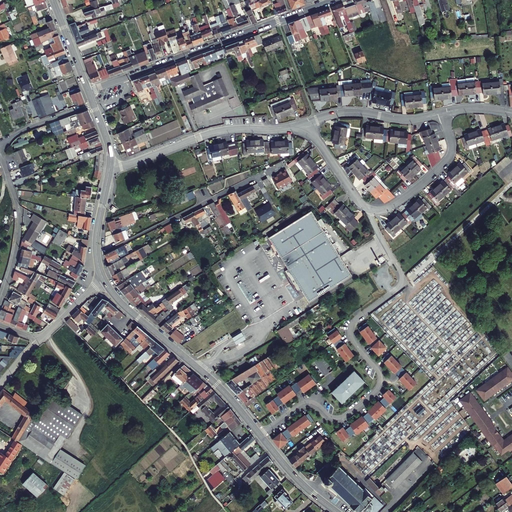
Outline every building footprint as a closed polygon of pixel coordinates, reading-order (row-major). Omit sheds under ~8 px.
[(73,0),(62,0),(65,9),(66,8),(70,7),(68,2),(73,0)] [(234,0),(229,0),(233,7),(237,17),(243,15),(239,7),(244,5),(241,0),(237,0),(235,1),(234,0)] [(247,12),(250,20),(252,25),(260,22),(255,11),(251,4),(249,0),(248,1),(249,3),(248,3),(252,10),(247,12)] [(260,0),(254,3),(251,4),(255,11),(264,7),(265,8),(275,4),(273,0),(260,0)] [(280,0),(281,4),(275,6),(279,15),(290,11),(286,0),(280,0)] [(291,0),(295,9),(307,5),(306,2),(311,1),(310,0),(291,0)] [(360,0),(357,1),(359,6),(348,10),(350,14),(351,19),(372,12),(368,0),(360,0)] [(397,4),(395,0),(389,0),(391,4),(392,3),(395,15),(400,14),(400,12),(399,10),(397,4)] [(410,1),(409,0),(404,0),(408,11),(412,10),(410,1)] [(435,0),(435,1),(440,15),(447,12),(442,0),(435,0)] [(101,10),(98,2),(92,4),(92,6),(94,11),(101,10)] [(37,13),(48,9),(46,3),(36,6),(28,9),(35,27),(47,23),(45,20),(36,23),(33,12),(36,11),(37,13)] [(345,24),(343,17),(350,14),(348,10),(346,4),(334,9),(341,26),(345,24)] [(76,12),(73,5),(70,7),(66,8),(68,15),(76,12)] [(101,10),(94,11),(92,6),(85,9),(88,19),(93,18),(94,19),(99,17),(99,15),(103,14),(103,12),(105,11),(105,10),(107,9),(107,8),(101,10)] [(230,8),(235,19),(231,20),(235,32),(242,29),(237,17),(233,7),(230,8)] [(335,16),(333,9),(320,14),(328,33),(332,32),(327,19),(335,16)] [(456,31),(450,11),(447,12),(440,15),(445,34),(456,31)] [(225,14),(227,19),(225,20),(227,25),(223,26),(227,35),(235,32),(231,20),(228,13),(225,14)] [(328,33),(320,14),(309,18),(314,31),(321,28),(325,38),(329,37),(328,33)] [(246,18),(245,19),(243,15),(237,17),(242,29),(252,25),(250,20),(248,20),(246,18)] [(196,26),(198,34),(194,36),(197,46),(207,42),(206,38),(201,25),(198,18),(196,19),(198,25),(196,26)] [(216,21),(212,23),(212,25),(215,34),(217,39),(227,35),(223,26),(227,25),(225,20),(224,18),(220,20),(222,25),(218,26),(216,21)] [(314,31),(309,18),(303,21),(308,33),(314,31)] [(57,31),(53,21),(47,23),(49,30),(38,34),(39,38),(57,31)] [(308,33),(303,21),(297,23),(300,31),(303,40),(309,37),(308,33)] [(80,27),(79,23),(71,26),(73,32),(78,30),(79,31),(74,32),(77,38),(92,32),(90,26),(88,26),(88,25),(91,24),(91,23),(80,27)] [(303,53),(308,51),(304,40),(304,41),(303,40),(300,31),(297,23),(290,25),(295,38),(297,38),(299,42),(296,43),(294,38),(290,39),(295,53),(301,50),(303,53)] [(207,27),(205,24),(201,25),(206,38),(215,34),(212,25),(210,25),(207,27)] [(184,27),(187,36),(193,34),(190,25),(184,27)] [(167,29),(157,33),(159,37),(162,45),(167,43),(167,41),(172,40),(170,34),(167,29)] [(0,41),(9,38),(5,30),(0,31),(0,41)] [(46,55),(63,49),(57,31),(39,38),(41,43),(52,39),(54,44),(49,46),(50,49),(44,51),(46,55)] [(104,37),(102,32),(86,39),(88,44),(104,37)] [(180,39),(178,32),(170,34),(172,40),(172,42),(176,54),(180,52),(178,47),(177,47),(176,44),(181,42),(180,39)] [(187,36),(191,48),(197,46),(194,36),(193,34),(187,36)] [(180,39),(185,51),(191,48),(187,36),(180,39)] [(264,44),(261,36),(246,42),(249,50),(254,48),(253,45),(258,43),(260,48),(257,49),(259,54),(267,52),(264,44)] [(147,37),(153,55),(150,57),(152,63),(160,60),(157,53),(157,54),(154,47),(153,48),(149,37),(147,37)] [(156,44),(160,55),(165,53),(162,45),(159,37),(156,39),(158,44),(156,44)] [(286,47),(282,37),(264,44),(267,52),(268,54),(286,47)] [(88,44),(86,39),(79,42),(81,47),(86,45),(87,47),(89,46),(88,44)] [(249,50),(246,42),(239,44),(243,55),(247,53),(249,58),(252,57),(249,50)] [(243,55),(239,44),(227,49),(229,54),(239,51),(242,61),(245,60),(243,55)] [(15,63),(8,45),(0,48),(0,54),(4,64),(5,63),(7,66),(15,63)] [(135,56),(132,48),(129,49),(137,68),(147,65),(142,54),(142,53),(135,56)] [(48,61),(66,55),(63,49),(46,55),(48,61)] [(126,64),(124,59),(121,60),(126,72),(137,68),(129,49),(126,50),(128,56),(126,57),(129,62),(126,64)] [(223,54),(222,50),(204,56),(209,67),(213,65),(210,59),(223,54)] [(354,62),(362,59),(359,50),(351,52),(354,62)] [(118,53),(114,55),(117,64),(118,66),(119,66),(122,74),(126,72),(121,60),(118,53)] [(41,57),(45,67),(50,65),(48,61),(46,55),(41,57)] [(192,61),(194,65),(192,66),(194,71),(202,68),(200,65),(204,64),(207,68),(209,67),(204,56),(192,61)] [(72,72),(67,58),(55,63),(60,76),(72,72)] [(96,64),(95,61),(89,64),(96,84),(109,79),(105,69),(101,70),(98,63),(96,64)] [(190,61),(179,65),(185,76),(190,74),(195,72),(194,71),(192,66),(190,61)] [(114,68),(110,70),(113,77),(122,74),(119,66),(118,66),(117,64),(113,65),(114,68)] [(176,77),(172,68),(167,70),(171,79),(172,81),(177,79),(176,77)] [(167,70),(157,73),(157,74),(163,85),(164,84),(163,82),(171,79),(167,70)] [(24,78),(19,80),(24,94),(28,92),(27,90),(34,87),(28,74),(23,76),(24,78)] [(163,85),(157,74),(150,77),(156,91),(158,94),(160,93),(158,87),(163,85)] [(190,74),(185,76),(177,79),(172,81),(175,89),(182,86),(182,85),(193,81),(196,88),(185,93),(188,102),(193,100),(196,105),(192,107),(196,116),(225,104),(223,100),(231,97),(224,79),(215,83),(215,84),(206,87),(201,75),(192,78),(190,74)] [(156,91),(150,77),(142,80),(148,94),(156,91)] [(472,77),(464,78),(464,82),(465,94),(478,92),(477,81),(472,82),(472,77)] [(448,78),(449,86),(440,87),(441,98),(450,98),(450,95),(453,95),(452,78),(448,78)] [(456,83),(455,78),(452,78),(453,95),(465,94),(464,82),(456,83)] [(498,79),(499,81),(489,81),(490,93),(499,92),(499,90),(503,90),(502,85),(502,78),(498,79)] [(360,79),(361,82),(352,83),(353,95),(361,94),(361,91),(364,90),(363,79),(360,79)] [(140,97),(141,100),(149,96),(148,94),(142,80),(135,83),(141,96),(140,97)] [(481,82),(481,81),(477,81),(478,92),(482,92),(482,94),(490,93),(489,81),(481,82)] [(66,85),(63,85),(63,83),(58,84),(58,89),(57,89),(58,100),(63,99),(62,91),(66,90),(66,85)] [(353,95),(352,83),(341,84),(342,96),(353,95)] [(337,84),(337,86),(328,87),(329,99),(338,98),(338,96),(342,96),(341,84),(337,84)] [(320,88),(319,86),(308,87),(313,98),(321,97),(321,99),(329,99),(328,87),(320,88)] [(375,89),(376,87),(372,86),(370,98),(373,98),(373,101),(381,103),(383,91),(375,89)] [(431,88),(431,86),(426,86),(427,97),(432,97),(432,99),(441,98),(440,87),(431,88)] [(410,105),(409,93),(408,89),(400,90),(400,92),(397,92),(398,103),(401,103),(401,105),(410,105)] [(76,109),(87,105),(82,90),(71,94),(76,109)] [(417,90),(418,92),(409,93),(410,105),(418,104),(418,101),(422,101),(421,90),(417,90)] [(393,91),(392,93),(383,91),(381,103),(390,104),(390,102),(394,103),(396,92),(393,91)] [(58,112),(51,95),(42,99),(49,116),(58,112)] [(286,99),(287,101),(279,105),(283,115),(291,112),(290,110),(293,108),(289,98),(286,99)] [(49,116),(42,99),(35,102),(42,119),(49,116)] [(131,110),(128,105),(118,110),(120,115),(131,110)] [(270,106),(266,107),(271,118),(274,116),(275,119),(283,115),(279,105),(270,108),(270,106)] [(16,120),(25,116),(21,107),(12,111),(16,120)] [(92,121),(87,110),(72,116),(73,120),(77,119),(79,123),(76,123),(74,124),(73,125),(75,128),(86,123),(92,121)] [(123,125),(135,120),(131,110),(120,115),(123,120),(122,121),(123,125)] [(72,116),(49,123),(54,136),(64,132),(61,126),(73,121),(74,124),(76,123),(79,123),(77,119),(73,120),(72,116)] [(88,129),(94,127),(92,121),(86,123),(88,129)] [(504,125),(503,123),(495,125),(498,137),(506,134),(507,136),(510,135),(507,124),(504,125)] [(333,128),(331,128),(330,136),(342,137),(343,129),(344,129),(345,126),(334,125),(333,128)] [(361,139),(361,136),(371,137),(371,126),(363,125),(362,127),(359,127),(359,130),(358,135),(358,139),(361,139)] [(498,137),(495,125),(483,129),(486,140),(498,137)] [(128,132),(127,129),(117,133),(119,137),(117,138),(120,144),(122,143),(144,133),(150,131),(148,126),(131,134),(130,131),(128,132)] [(378,138),(378,140),(382,140),(383,129),(379,128),(379,126),(371,126),(371,137),(378,138)] [(429,134),(427,128),(416,132),(418,138),(420,137),(423,145),(434,141),(431,133),(429,134)] [(474,142),(482,139),(483,141),(486,140),(483,129),(479,130),(479,128),(470,131),(474,142)] [(383,129),(382,140),(395,141),(396,130),(383,129)] [(402,152),(407,151),(408,133),(404,132),(404,130),(396,130),(395,141),(403,141),(402,152)] [(98,136),(96,131),(72,140),(74,143),(81,141),(82,143),(98,136)] [(466,147),(466,145),(474,142),(470,131),(462,133),(463,136),(460,137),(463,148),(466,147)] [(136,144),(147,139),(144,133),(122,143),(126,153),(138,148),(136,144)] [(13,143),(15,148),(28,144),(25,136),(17,139),(18,142),(13,143)] [(85,153),(102,146),(98,136),(82,143),(85,153)] [(331,145),(331,148),(342,149),(342,147),(340,146),(342,137),(330,136),(329,145),(331,145)] [(264,142),(261,143),(261,140),(253,141),(254,152),(261,152),(261,154),(265,154),(264,142)] [(244,155),(244,152),(254,152),(253,141),(244,141),(244,143),(240,144),(241,155),(244,155)] [(435,150),(437,149),(434,141),(423,145),(426,153),(424,154),(426,162),(437,159),(435,150)] [(277,153),(277,142),(264,142),(265,154),(276,154),(277,153)] [(286,142),(277,142),(277,153),(278,156),(290,155),(289,144),(286,144),(286,142)] [(224,145),(223,143),(215,145),(218,156),(226,154),(226,156),(236,154),(234,143),(224,145)] [(80,148),(78,144),(65,149),(69,159),(77,156),(74,148),(76,147),(77,149),(80,148)] [(206,161),(210,161),(209,158),(218,156),(215,145),(207,147),(207,149),(204,150),(206,161)] [(99,154),(104,152),(102,146),(85,153),(78,156),(79,157),(79,159),(90,155),(91,156),(98,153),(99,154)] [(22,148),(13,152),(17,164),(27,161),(22,148)] [(128,157),(140,152),(138,148),(126,153),(128,157)] [(101,182),(104,169),(104,152),(99,154),(86,159),(88,164),(97,161),(98,168),(95,181),(101,182)] [(293,162),(295,161),(300,168),(309,161),(304,154),(302,155),(300,152),(291,159),(292,161),(293,162)] [(79,159),(79,157),(63,163),(64,167),(86,159),(99,154),(98,153),(91,156),(90,155),(79,159)] [(416,167),(419,164),(411,155),(408,158),(410,160),(404,166),(412,174),(418,168),(416,167)] [(346,167),(345,168),(351,174),(359,167),(353,161),(354,159),(352,156),(344,164),(346,167)] [(428,168),(438,158),(437,159),(426,162),(428,168)] [(315,172),(313,169),(315,168),(309,161),(300,168),(306,175),(304,176),(306,179),(315,172)] [(459,165),(458,164),(451,169),(459,178),(465,172),(467,174),(470,172),(462,163),(459,165)] [(404,179),(405,180),(412,174),(404,166),(397,172),(396,170),(393,173),(401,182),(404,179)] [(356,181),(358,179),(360,182),(369,174),(366,172),(365,173),(359,167),(351,174),(356,181)] [(445,175),(446,176),(443,178),(451,187),(454,185),(452,184),(459,178),(451,169),(445,175)] [(290,182),(283,170),(277,174),(278,175),(271,179),(277,189),(290,182)] [(314,189),(323,182),(315,172),(306,179),(314,189)] [(363,185),(361,186),(367,192),(376,185),(370,178),(371,177),(369,174),(360,182),(363,185)] [(378,182),(372,176),(371,177),(370,178),(376,185),(378,182)] [(269,184),(265,178),(261,180),(265,187),(269,184)] [(451,187),(443,178),(434,186),(442,195),(451,187)] [(455,187),(462,181),(459,178),(452,184),(454,185),(455,187)] [(261,183),(259,181),(251,186),(255,192),(258,189),(257,186),(261,183)] [(326,190),(328,188),(323,182),(314,189),(319,195),(317,197),(320,199),(328,192),(326,190)] [(383,189),(384,189),(378,182),(376,185),(382,191),(383,189)] [(73,194),(72,194),(72,195),(77,196),(87,197),(91,198),(93,186),(81,185),(80,189),(78,189),(78,192),(74,191),(73,194)] [(382,204),(392,198),(383,189),(382,191),(376,185),(367,192),(373,199),(375,197),(382,204)] [(255,192),(251,186),(236,195),(243,206),(244,207),(245,210),(248,208),(243,198),(255,192)] [(442,195),(434,186),(425,195),(433,203),(442,195)] [(234,191),(229,194),(237,209),(243,206),(236,195),(234,191)] [(187,201),(184,193),(177,196),(180,203),(187,201)] [(237,209),(229,194),(227,195),(238,215),(246,211),(245,210),(244,207),(238,210),(237,209)] [(76,209),(85,210),(87,197),(77,196),(76,209)] [(419,201),(417,199),(411,205),(418,214),(425,208),(426,209),(429,207),(421,198),(419,201)] [(224,212),(217,200),(212,202),(219,214),(223,220),(225,219),(222,213),(224,212)] [(345,211),(339,205),(338,207),(330,200),(322,209),(329,215),(331,213),(337,219),(345,211)] [(219,214),(212,202),(208,204),(215,216),(219,214)] [(262,208),(261,208),(256,211),(262,222),(276,213),(270,203),(264,207),(262,208)] [(418,214),(411,205),(401,213),(409,222),(418,214)] [(205,213),(202,207),(192,212),(200,227),(203,225),(200,221),(203,220),(200,216),(205,213)] [(115,219),(109,221),(112,230),(128,225),(132,223),(132,221),(136,220),(132,211),(120,215),(122,219),(116,221),(115,219)] [(300,292),(307,304),(350,277),(310,211),(265,239),(293,280),(289,282),(297,294),(300,292)] [(350,219),(351,217),(345,211),(337,219),(343,225),(341,227),(347,232),(355,224),(350,219)] [(200,227),(192,212),(182,217),(185,223),(191,220),(193,224),(195,224),(197,228),(200,227)] [(398,229),(405,223),(407,224),(409,222),(401,213),(399,215),(398,214),(391,220),(398,229)] [(48,222),(36,214),(33,219),(36,221),(32,227),(41,233),(48,222)] [(83,226),(83,228),(91,229),(93,216),(74,214),(73,220),(80,221),(79,226),(83,226)] [(341,227),(343,225),(337,219),(335,222),(341,228),(341,227)] [(393,236),(392,234),(398,229),(391,220),(384,226),(385,227),(383,230),(390,239),(393,236)] [(125,237),(126,239),(130,237),(127,229),(129,228),(128,225),(112,230),(117,240),(125,237)] [(43,234),(41,233),(32,227),(23,241),(29,246),(36,250),(40,242),(39,241),(43,234)] [(61,246),(65,242),(69,234),(62,230),(55,242),(61,246)] [(86,263),(90,239),(76,238),(75,243),(82,245),(80,252),(70,245),(66,250),(82,260),(86,263)] [(21,249),(23,250),(21,256),(36,260),(43,262),(45,259),(37,257),(33,255),(34,252),(28,251),(29,246),(23,241),(22,241),(21,249)] [(125,247),(123,245),(105,254),(109,263),(119,258),(116,252),(125,247)] [(148,252),(145,245),(136,250),(139,256),(148,252)] [(119,258),(109,263),(106,264),(111,274),(116,271),(115,268),(124,264),(123,262),(127,259),(125,255),(119,258)] [(36,260),(21,256),(18,266),(29,270),(30,267),(34,268),(36,260)] [(43,262),(38,271),(41,272),(45,264),(49,266),(49,265),(53,267),(56,262),(53,260),(47,256),(45,259),(43,262)] [(80,276),(85,267),(84,266),(80,263),(77,268),(67,262),(64,267),(74,273),(80,276)] [(133,262),(116,271),(111,274),(115,285),(125,279),(122,274),(135,266),(133,262)] [(41,275),(29,270),(18,266),(17,269),(26,272),(26,273),(34,275),(33,278),(38,280),(41,275)] [(58,274),(51,270),(48,275),(54,278),(74,288),(76,283),(62,276),(63,274),(59,271),(58,274)] [(13,279),(18,282),(22,274),(16,271),(13,279)] [(43,283),(47,277),(41,275),(38,280),(43,283)] [(133,275),(125,279),(115,285),(122,294),(132,288),(127,282),(134,278),(133,275)] [(22,286),(19,291),(29,297),(33,289),(38,280),(33,278),(29,276),(27,278),(29,279),(27,282),(30,283),(27,288),(22,286)] [(183,292),(196,283),(193,279),(180,287),(183,292)] [(38,291),(43,283),(38,280),(33,289),(38,291)] [(73,289),(59,282),(57,285),(57,287),(55,290),(58,292),(68,298),(73,289)] [(137,285),(132,288),(122,294),(128,300),(134,296),(137,294),(146,288),(145,286),(143,287),(142,286),(139,288),(137,285)] [(162,306),(165,309),(166,311),(171,308),(167,304),(183,293),(183,292),(180,287),(159,302),(160,303),(162,306)] [(29,297),(34,300),(38,291),(33,289),(29,297)] [(24,297),(15,292),(10,301),(19,306),(24,297)] [(53,301),(63,308),(68,298),(58,292),(55,297),(54,299),(53,301)] [(134,296),(138,300),(132,304),(135,307),(143,301),(137,294),(134,296)] [(138,300),(134,296),(128,300),(132,304),(138,300)] [(33,306),(35,300),(34,300),(29,297),(26,301),(33,306)] [(100,310),(107,302),(101,299),(87,316),(82,320),(87,324),(100,310)] [(146,299),(143,301),(135,307),(138,310),(148,318),(152,315),(151,314),(162,306),(160,303),(157,305),(156,304),(152,307),(146,299)] [(4,307),(0,316),(0,320),(5,323),(9,311),(12,303),(6,301),(5,304),(7,305),(6,307),(4,307)] [(36,317),(41,307),(47,310),(48,308),(37,302),(31,314),(36,317)] [(113,314),(117,310),(107,302),(100,310),(102,312),(106,309),(109,312),(106,315),(107,317),(104,319),(106,321),(113,314)] [(59,314),(61,311),(51,305),(49,308),(59,314)] [(193,313),(188,306),(181,310),(186,318),(193,313)] [(13,319),(11,325),(17,327),(23,310),(23,308),(20,307),(18,312),(16,311),(13,319)] [(56,319),(59,314),(49,308),(48,308),(47,310),(42,319),(52,324),(54,321),(47,317),(48,315),(55,320),(56,319)] [(75,320),(78,317),(82,320),(87,316),(82,312),(78,309),(70,316),(75,320)] [(155,318),(152,315),(148,318),(155,324),(167,312),(166,311),(165,309),(155,318)] [(26,324),(23,323),(27,312),(23,310),(17,327),(27,331),(29,326),(26,324)] [(117,319),(122,314),(117,310),(113,314),(117,319)] [(9,311),(5,323),(11,325),(13,319),(11,319),(13,312),(9,311)] [(180,319),(175,312),(158,326),(166,333),(180,319)] [(287,324),(289,327),(290,328),(305,319),(302,315),(287,324)] [(75,331),(78,328),(68,318),(65,321),(75,331)] [(114,346),(122,338),(107,322),(99,330),(114,346)] [(359,332),(368,344),(369,343),(376,338),(366,323),(359,328),(360,331),(359,332)] [(289,340),(283,331),(289,327),(287,324),(276,331),(284,344),(289,340)] [(87,340),(94,333),(86,325),(83,329),(87,333),(83,337),(87,340)] [(116,352),(124,346),(129,351),(147,335),(136,326),(132,330),(113,349),(116,352)] [(177,327),(175,329),(169,335),(176,342),(183,337),(176,331),(178,329),(177,327)] [(328,337),(334,344),(341,339),(344,337),(338,329),(337,330),(335,328),(328,332),(330,335),(328,337)] [(8,341),(18,345),(21,337),(0,329),(0,337),(1,334),(10,337),(8,341)] [(244,339),(240,332),(230,338),(234,345),(244,339)] [(142,348),(147,344),(149,346),(154,341),(147,335),(129,351),(130,353),(137,348),(139,349),(141,347),(142,348)] [(376,338),(369,343),(372,346),(371,348),(378,356),(387,348),(376,338)] [(333,344),(346,362),(355,356),(346,343),(344,343),(341,339),(334,344),(333,344)] [(149,354),(153,350),(154,351),(160,346),(154,341),(149,346),(138,356),(141,359),(147,353),(149,354)] [(154,351),(157,354),(163,349),(160,346),(154,351)] [(152,359),(156,364),(168,353),(163,349),(157,354),(152,359)] [(402,366),(388,353),(382,359),(385,361),(383,362),(394,374),(395,373),(401,367),(402,366)] [(276,365),(270,355),(225,383),(235,394),(240,390),(238,387),(240,384),(238,382),(245,378),(249,383),(245,386),(245,387),(253,396),(275,380),(268,371),(276,365)] [(154,383),(176,361),(171,356),(148,378),(154,383)] [(0,365),(2,365),(8,369),(16,358),(0,357),(0,365)] [(257,361),(254,357),(247,361),(250,366),(257,361)] [(144,371),(146,373),(156,364),(152,359),(145,366),(147,369),(144,371)] [(181,383),(191,373),(181,365),(172,374),(181,383)] [(417,383),(401,367),(395,373),(400,378),(398,380),(409,391),(417,383)] [(511,377),(505,368),(497,373),(505,384),(511,378),(511,377)] [(354,371),(330,392),(341,403),(364,381),(354,371)] [(194,388),(201,381),(191,373),(181,383),(170,393),(173,397),(172,398),(173,399),(190,383),(194,388)] [(310,373),(297,383),(304,392),(319,381),(313,374),(311,375),(310,373)] [(497,373),(489,379),(497,389),(505,384),(497,373)] [(489,379),(482,384),(489,395),(497,389),(489,379)] [(152,388),(145,381),(134,392),(136,394),(139,392),(141,395),(139,397),(141,399),(151,389),(152,388)] [(203,397),(211,390),(201,381),(194,388),(200,394),(203,397)] [(289,384),(277,394),(284,403),(301,389),(296,383),(291,387),(289,384)] [(482,384),(474,390),(482,400),(489,395),(482,384)] [(247,394),(250,398),(253,396),(245,387),(240,390),(235,394),(243,403),(248,400),(245,396),(247,394)] [(144,402),(154,392),(151,389),(141,399),(144,402)] [(396,398),(388,389),(381,396),(383,398),(380,401),(386,408),(396,398)] [(29,402),(17,392),(14,395),(26,405),(29,402)] [(35,422),(34,421),(20,441),(26,445),(54,463),(86,414),(54,393),(35,422)] [(463,408),(474,400),(468,393),(457,400),(463,408)] [(278,395),(266,404),(272,413),(280,407),(279,406),(284,403),(278,395)] [(179,402),(188,411),(197,403),(193,400),(192,399),(189,402),(184,397),(179,402)] [(408,407),(415,399),(413,397),(406,405),(408,407)] [(386,410),(378,400),(365,411),(367,413),(363,417),(368,423),(374,418),(375,420),(386,410)] [(469,416),(479,408),(474,400),(463,408),(469,416)] [(229,408),(209,425),(212,428),(216,424),(218,425),(233,413),(229,408)] [(475,424),(485,416),(479,408),(469,416),(475,424)] [(225,425),(236,417),(233,413),(218,425),(221,429),(225,425)] [(305,414),(287,428),(293,437),(311,423),(311,422),(314,420),(308,413),(306,415),(305,414)] [(369,426),(361,415),(349,425),(350,426),(345,430),(350,436),(355,433),(357,435),(369,426)] [(490,425),(491,424),(485,416),(475,424),(480,432),(490,425)] [(229,430),(239,421),(236,417),(225,425),(229,430)] [(480,432),(486,439),(495,432),(490,425),(480,432)] [(350,436),(343,426),(335,432),(342,442),(350,436)] [(0,468),(7,473),(26,445),(20,441),(14,437),(11,442),(16,445),(9,454),(5,451),(1,457),(0,456),(0,431),(1,430),(0,428),(0,468)] [(210,437),(214,433),(211,429),(209,430),(206,433),(210,437)] [(281,432),(272,439),(280,448),(289,441),(288,439),(292,436),(287,429),(283,433),(281,432)] [(224,445),(233,437),(228,430),(208,449),(210,451),(217,445),(219,447),(223,444),(224,445)] [(297,449),(298,451),(288,459),(293,466),(324,440),(323,439),(327,435),(323,430),(310,441),(311,443),(305,448),(303,444),(297,449)] [(486,439),(491,446),(493,444),(501,439),(495,432),(486,439)] [(254,439),(249,433),(238,443),(231,450),(235,455),(254,439)] [(224,452),(217,458),(219,461),(225,454),(231,450),(238,443),(233,437),(224,445),(226,447),(222,451),(224,452)] [(511,448),(511,441),(508,437),(502,441),(501,442),(507,449),(508,452),(511,448)] [(502,441),(501,439),(493,444),(501,454),(507,449),(501,442),(502,441)] [(240,471),(245,466),(235,455),(231,450),(225,454),(240,471)] [(259,473),(272,462),(266,455),(253,466),(259,473)] [(422,464),(413,455),(385,481),(394,491),(422,464)] [(213,473),(206,479),(210,489),(214,485),(212,483),(214,481),(216,483),(223,476),(217,469),(219,467),(222,470),(225,467),(219,461),(209,469),(213,473)] [(234,473),(227,465),(225,467),(232,475),(234,473)] [(250,481),(259,473),(253,466),(244,475),(250,481)] [(380,511),(384,508),(365,490),(360,486),(361,485),(360,484),(359,485),(354,480),(355,480),(353,478),(353,479),(348,474),(349,473),(342,466),(341,467),(340,467),(340,468),(337,471),(336,471),(335,472),(336,472),(330,478),(329,477),(328,479),(329,480),(328,481),(326,480),(325,480),(327,482),(326,483),(325,481),(324,482),(325,484),(324,484),(329,489),(331,487),(332,487),(331,488),(332,489),(333,488),(338,493),(337,494),(338,495),(339,494),(344,499),(343,501),(344,502),(345,501),(351,506),(350,507),(351,508),(352,507),(357,511),(356,511),(380,511)] [(268,469),(267,468),(259,476),(270,488),(271,486),(274,489),(281,483),(278,480),(279,479),(277,477),(276,477),(271,471),(269,468),(268,469)] [(33,471),(22,483),(37,496),(48,484),(33,471)] [(511,485),(505,477),(494,486),(502,496),(511,487),(511,485)] [(366,483),(377,494),(380,491),(370,480),(366,483)] [(444,486),(448,494),(457,488),(453,481),(444,486)] [(281,487),(273,494),(275,497),(272,500),(278,506),(281,504),(283,506),(290,500),(284,493),(285,492),(281,487)] [(268,492),(257,502),(259,504),(263,499),(269,494),(268,492)] [(252,510),(249,511),(255,511),(261,507),(262,507),(267,503),(263,499),(259,504),(252,510)] [(502,499),(494,506),(499,511),(501,511),(508,507),(502,499)]
